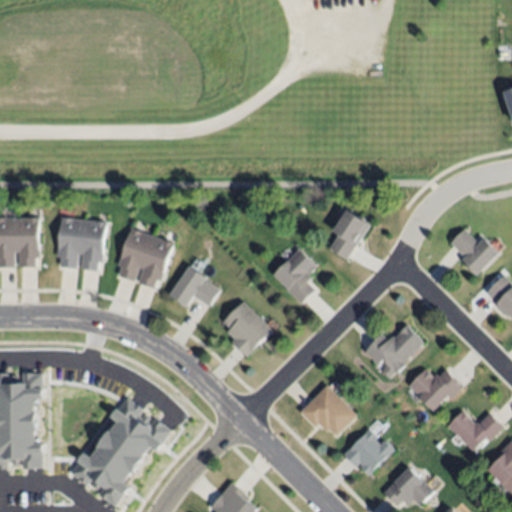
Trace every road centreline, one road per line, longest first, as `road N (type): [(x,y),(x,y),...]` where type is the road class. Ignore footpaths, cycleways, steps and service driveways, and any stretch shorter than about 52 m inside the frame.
road 1 (residential): [(340,511),(175,355),(121,327),(0,318)]
road 2 (residential): [(247,419),(401,263),(431,206),(463,182),(511,170)]
road 3 (residential): [(401,263),(511,372)]
road 4 (residential): [(167,511),(247,419)]
